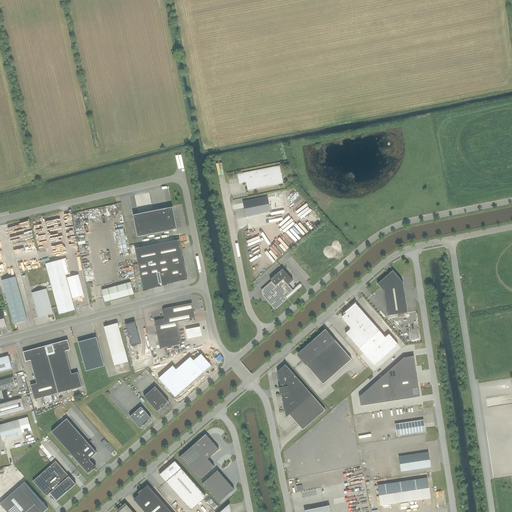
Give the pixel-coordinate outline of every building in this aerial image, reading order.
[(280,166),(237,174),(239,184),(246,183),(248,191),(283,184),(280,166)] [(243,202),(246,217),(270,212),(267,197),(243,202)] [(291,213),(302,205),(300,203),(289,211),(291,213)] [(173,207),(133,215),(137,237),(177,229),(173,207)] [(296,222),(303,217),(301,213),(307,209),(306,208),(295,214),(298,218),(295,220),(296,222)] [(302,219),(300,221),(309,230),(311,229),(302,219)] [(304,235),(306,234),(297,224),(294,227),(296,229),(297,228),(304,235)] [(287,226),(277,235),(278,237),(289,229),(287,226)] [(123,229),(115,230),(118,246),(126,244),(123,229)] [(258,229),(245,233),(248,242),(254,240),(252,235),(259,233),(258,229)] [(186,272),(184,262),(180,245),(181,245),(180,239),(179,239),(179,240),(135,249),(143,289),(143,291),(148,290),(159,287),(167,285),(182,280),(182,281),(188,279),(187,277),(186,272)] [(271,246),(274,249),(275,248),(281,256),(288,250),(279,239),(271,246)] [(75,310),(61,260),(46,264),(59,314),(75,310)] [(262,296),(267,301),(275,310),(287,299),(285,297),(293,290),(288,285),(293,281),(283,269),(278,273),(278,274),(270,281),(271,282),(262,290),(261,290),(262,296)] [(403,282),(393,271),(377,284),(384,291),(387,316),(408,313),(403,282)] [(22,301),(15,277),(2,280),(8,305),(22,301)] [(102,290),(105,302),(134,294),(131,282),(102,290)] [(46,289),(32,293),(39,317),(53,313),(46,289)] [(27,320),(22,301),(8,305),(13,324),(27,320)] [(342,317),(342,318),(342,319),(350,327),(350,328),(350,329),(350,330),(349,330),(346,333),(359,349),(374,366),(398,345),(389,334),(385,337),(379,331),(355,303),(356,303),(356,302),(343,314),(345,312),(346,313),(343,316),(342,316),(342,317)] [(164,319),(154,321),(160,349),(182,344),(177,322),(195,318),(192,303),(167,308),(167,309),(165,310),(164,311),(165,316),(164,316),(164,319)] [(135,322),(125,324),(131,346),(141,344),(135,322)] [(128,362),(118,323),(104,327),(114,366),(128,362)] [(203,327),(188,330),(190,340),(205,337),(203,327)] [(352,359),(325,329),(302,350),(300,352),(302,360),(323,385),(352,359)] [(104,366),(97,337),(78,342),(86,371),(104,366)] [(70,350),(68,340),(60,342),(63,352),(65,351),(70,350)] [(63,352),(60,342),(53,344),(56,354),(63,352)] [(56,354),(53,344),(45,346),(48,356),(56,354)] [(48,356),(45,346),(38,348),(41,358),(48,356)] [(41,358),(38,348),(31,350),(33,360),(41,358)] [(33,360),(31,350),(23,352),(26,362),(31,361),(33,360)] [(68,359),(65,351),(63,352),(56,354),(48,356),(50,364),(68,359)] [(172,365),(158,378),(175,396),(211,365),(201,354),(193,360),(190,356),(176,369),(172,365)] [(0,371),(12,368),(9,356),(0,358),(0,371)] [(41,358),(33,360),(31,361),(33,369),(50,364),(48,356),(41,358)] [(414,356),(404,358),(394,364),(395,370),(386,372),(387,378),(377,381),(359,397),(361,406),(420,396),(414,356)] [(151,358),(133,363),(135,370),(153,365),(151,358)] [(70,366),(68,359),(50,364),(52,371),(70,366)] [(52,371),(50,364),(33,369),(35,376),(52,371)] [(325,410),(286,366),(287,366),(285,364),(277,372),(280,388),(281,394),(282,393),(283,397),(286,411),(303,430),(325,410)] [(72,374),(70,366),(52,371),(54,379),(72,374)] [(54,379),(52,371),(35,376),(37,383),(54,379)] [(82,387),(78,372),(72,374),(54,379),(58,393),(82,387)] [(0,391),(16,387),(13,377),(0,380),(0,391)] [(54,379),(37,383),(31,385),(35,400),(58,393),(54,379)] [(164,405),(169,402),(168,401),(168,402),(155,387),(144,397),(157,411),(157,412),(161,408),(162,409),(165,406),(164,405)] [(0,415),(24,409),(21,398),(0,404),(0,415)] [(151,418),(141,407),(130,417),(140,428),(143,425),(144,425),(148,422),(151,418)] [(0,434),(1,434),(3,440),(22,435),(22,433),(32,431),(28,417),(0,425),(0,430),(0,434)] [(97,453),(67,419),(52,432),(88,474),(93,469),(94,469),(94,465),(94,464),(89,459),(97,453)] [(425,432),(424,420),(395,424),(397,436),(425,432)] [(206,434),(198,441),(179,457),(186,465),(199,480),(214,466),(208,459),(212,456),(219,449),(216,445),(206,434)] [(298,462),(295,462),(298,475),(327,469),(323,449),(301,454),(302,457),(297,458),(298,462)] [(431,467),(429,452),(399,457),(401,472),(431,467)] [(357,453),(337,457),(339,467),(359,463),(357,453)] [(76,484),(69,476),(56,461),(33,481),(46,497),(50,493),(57,501),(68,491),(76,484)] [(205,495),(175,461),(171,465),(171,464),(171,465),(163,472),(159,474),(166,482),(189,508),(205,495)] [(218,470),(202,484),(219,502),(234,489),(218,470)] [(430,498),(427,478),(378,485),(381,505),(430,498)] [(43,511),(48,508),(25,482),(0,504),(7,511),(43,511)] [(142,489),(138,493),(139,494),(138,496),(134,499),(136,502),(144,511),(171,511),(151,489),(148,485),(143,489),(142,490),(142,489)] [(208,502),(215,509),(219,506),(211,498),(208,502)] [(132,511),(125,503),(125,504),(126,504),(122,508),(122,509),(118,511),(132,511)] [(231,511),(230,505),(230,503),(220,511),(231,511)]
